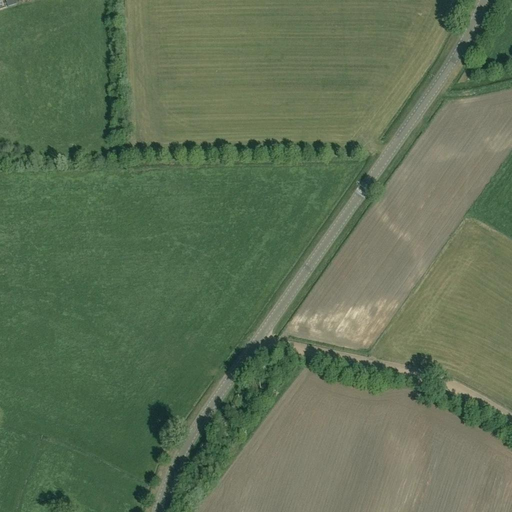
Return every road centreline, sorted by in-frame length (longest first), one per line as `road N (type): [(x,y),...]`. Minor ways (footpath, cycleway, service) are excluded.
road 1 (tertiary): [(157,511),(199,421),(435,85),(480,0)]
road 2 (track): [(256,341),(407,372),(511,421)]
